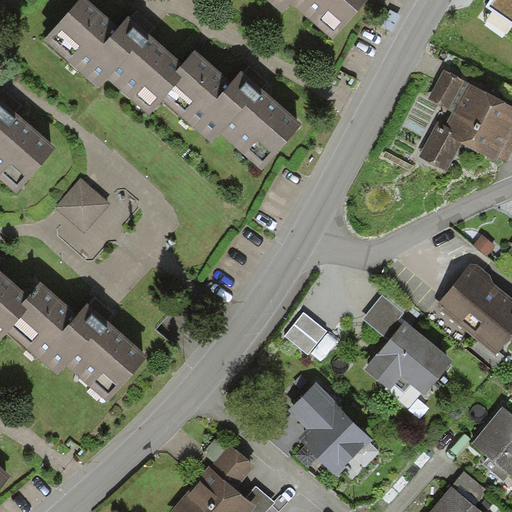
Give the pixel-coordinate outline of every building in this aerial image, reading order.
[(91,0),(82,0),(46,40),(100,88),(109,78),(150,115),(163,100),(212,144),(220,134),(261,170),(300,127),(260,91),(270,80),(251,63),(233,84),(198,51),(183,65),(150,36),(159,27),(136,6),(119,25),(91,0)] [(264,0),(281,15),(291,4),(331,41),(369,1),(367,0),(264,0)] [(511,25),(511,0),(492,0),(487,8),(511,25)] [(445,72),(430,101),(454,113),(469,84),(445,72)] [(511,107),(488,94),(469,84),(454,113),(446,127),(438,123),(419,158),(447,172),(460,146),(496,165),(499,161),(506,165),(511,154),(511,135),(511,107)] [(0,180),(15,194),(56,148),(10,108),(0,98),(0,180)] [(82,177),(55,206),(85,234),(112,206),(82,177)] [(483,235),(474,246),(488,256),(496,246),(483,235)] [(459,282),(439,307),(495,356),(511,336),(511,300),(494,286),(493,277),(482,268),(471,268),(459,282)] [(0,341),(9,332),(57,376),(67,366),(107,403),(150,356),(109,319),(114,313),(96,297),(79,315),(42,282),(30,296),(0,269),(0,341)] [(383,298),(363,320),(383,337),(402,314),(383,298)] [(305,314),(286,338),(308,356),(327,332),(305,314)] [(452,365),(406,325),(391,342),(377,357),(365,371),(390,393),(401,380),(422,398),(452,365)] [(373,440),(316,385),(287,415),(305,432),(296,441),(335,479),(373,440)] [(511,415),(503,407),(471,446),(488,460),(483,465),(503,483),(510,476),(511,477),(511,415)] [(267,511),(275,504),(257,487),(244,501),(235,494),(258,470),(230,444),(166,511),(267,511)] [(0,495),(12,482),(0,471),(0,495)] [(466,473),(453,489),(474,506),(487,490),(466,473)] [(481,511),(474,506),(453,489),(432,511),(481,511)]
